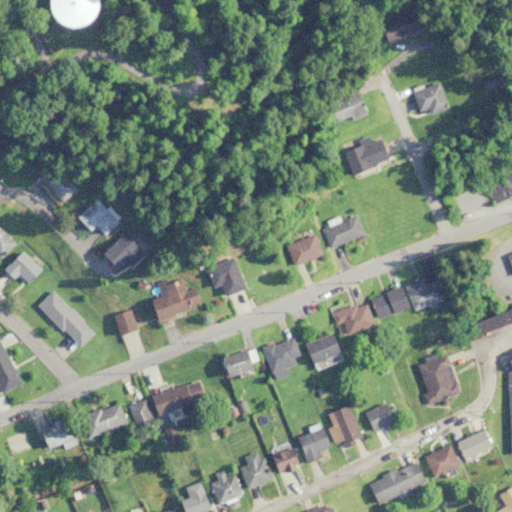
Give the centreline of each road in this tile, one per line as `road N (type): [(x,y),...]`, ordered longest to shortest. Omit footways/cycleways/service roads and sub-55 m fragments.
road 1 (residential): [(79,390),(511,215)]
road 2 (residential): [(0,81),(82,42),(166,102),(189,105),(201,87),(155,0)]
road 3 (residential): [(511,344),(491,355),(490,390),(478,417),(290,511)]
road 4 (residential): [(377,77),(451,242)]
road 5 (residential): [(0,190),(24,191),(95,266)]
